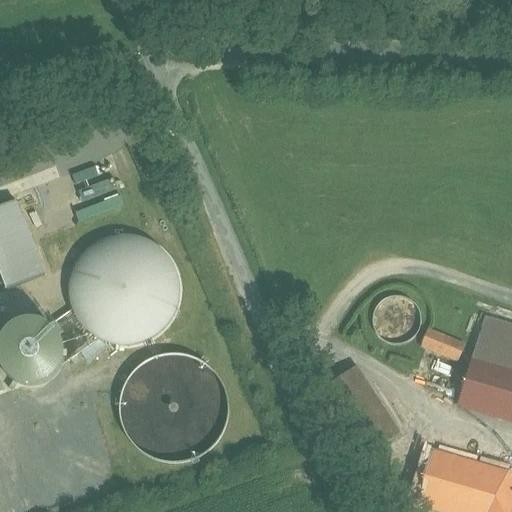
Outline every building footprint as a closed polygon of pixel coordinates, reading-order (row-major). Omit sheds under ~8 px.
[(96,167),(74,176),(77,185),(100,176),(96,167)] [(158,177),(154,168),(146,171),(150,180),(158,177)] [(115,178),(80,192),(84,203),(119,189),(115,178)] [(123,199),(79,215),(82,225),(127,208),(123,199)] [(18,201),(0,208),(0,267),(9,291),(46,277),(18,201)] [(137,237),(125,236),(116,237),(111,238),(106,240),(102,242),(97,244),(93,247),(89,250),(85,254),(81,259),(78,264),(75,269),(73,275),(72,278),(71,283),(71,287),(71,292),(71,298),(72,301),(72,304),(74,309),(74,311),(76,314),(79,320),(83,325),(83,326),(85,328),(87,330),(89,332),(93,335),(93,336),(97,338),(98,339),(100,340),(102,341),(108,343),(113,345),(119,346),(127,347),(137,345),(142,344),(149,341),(155,338),(161,334),(165,330),(170,325),(174,319),(177,312),(179,306),(180,302),(181,297),(181,290),(181,283),(180,279),(179,275),(178,272),(176,267),(173,262),(169,257),(167,254),(163,250),(158,246),(153,243),(148,240),(144,239),(137,237)] [(387,294),(383,296),(379,299),(377,302),(374,305),(373,309),(372,311),(371,314),(371,318),(372,320),(372,324),(373,327),(375,331),(379,334),(381,337),(384,339),(388,340),(393,341),(397,342),(402,341),(405,340),(410,337),(413,335),(414,334),(416,331),(417,329),(419,326),(420,323),(421,320),(421,316),(420,312),(419,309),(419,307),(417,304),(416,302),(413,299),(410,297),(407,295),(404,294),(399,292),(395,292),(391,293),(387,294)] [(76,314),(74,311),(55,330),(57,332),(60,334),(61,335),(64,339),(66,343),(67,345),(68,347),(68,349),(69,350),(69,353),(70,357),(69,360),(69,364),(68,368),(67,370),(100,340),(98,339),(97,338),(93,336),(93,335),(89,332),(87,330),(85,328),(83,326),(83,325),(79,320),(76,314)] [(511,322),(482,314),(471,354),(511,365),(511,322)] [(36,324),(28,325),(23,327),(19,330),(14,333),(11,337),(9,340),(7,343),(5,347),(5,350),(4,354),(4,358),(4,362),(5,366),(6,370),(7,372),(9,375),(11,378),(14,381),(17,384),(20,386),(23,387),(27,389),(32,390),(38,390),(44,390),(49,388),(52,387),(56,384),(59,382),(62,378),(65,374),(67,370),(68,368),(69,364),(69,360),(70,357),(69,353),(69,350),(68,349),(68,347),(67,345),(66,343),(64,339),(61,335),(60,334),(57,332),(55,330),(53,328),(47,326),(42,325),(36,324)] [(465,340),(426,325),(419,341),(458,357),(465,340)] [(511,365),(471,354),(458,401),(511,416),(511,365)] [(182,355),(173,355),(165,356),(160,357),(156,358),(152,360),(147,363),(141,367),(136,372),(132,376),(128,382),(125,389),(123,395),(122,401),(121,406),(121,410),(121,415),(122,418),(123,423),(124,426),(125,430),(127,433),(129,438),(132,442),(136,446),(138,449),(142,453),(146,455),(150,457),(153,459),(158,461),(161,462),(168,463),(177,464),(186,463),(190,462),(195,460),(202,457),(206,454),(210,452),(213,449),(216,446),(219,442),(223,437),(225,432),(227,427),(228,424),(229,420),(230,416),(230,413),(230,408),(230,402),(228,396),(227,390),(224,385),(221,379),(216,373),(212,368),(208,365),(204,363),(201,361),(196,359),(190,357),(182,355)] [(400,428),(357,363),(324,384),(367,449),(400,428)] [(473,459),(430,447),(415,498),(458,510),(473,459)] [(511,511),(511,470),(473,459),(458,510),(463,511),(511,511)]
